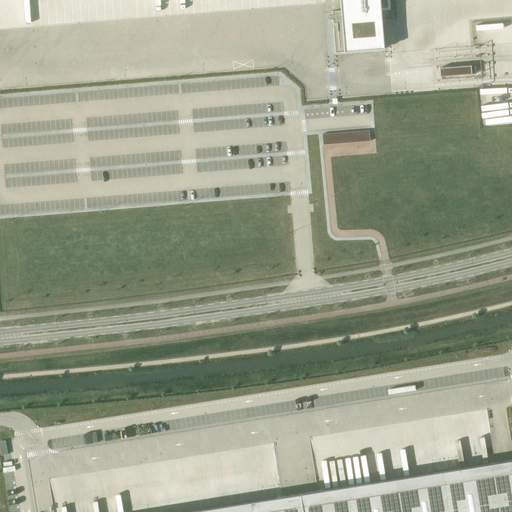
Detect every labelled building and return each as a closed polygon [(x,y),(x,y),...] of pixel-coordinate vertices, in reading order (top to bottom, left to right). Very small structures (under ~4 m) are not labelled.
[(339,0),(341,12),(342,23),(344,52),(384,49),(381,11),(381,8),(388,8),(387,0),(339,0)] [(477,34),(488,33),(487,20),(476,22),(475,19),(469,20),(468,15),(461,16),(462,21),(460,21),(461,25),(466,24),(466,26),(475,24),(477,34)] [(472,75),(472,74),(471,67),(471,66),(440,68),(440,77),(472,75)] [(369,131),(322,135),(323,146),(370,142),(369,131)] [(511,511),(511,460),(184,511),(511,511)]
